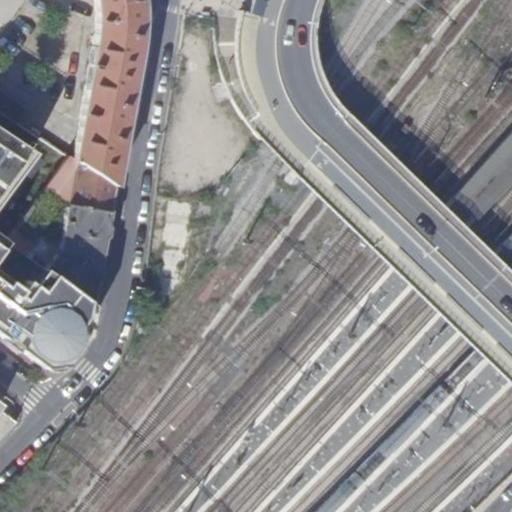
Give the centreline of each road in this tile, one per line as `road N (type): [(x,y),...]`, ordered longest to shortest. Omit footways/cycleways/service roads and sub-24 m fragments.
road 1 (residential): [(170,0),(115,317),(97,356),(49,409)]
road 2 (tertiary): [(289,0),(273,43),(293,91),(511,305)]
